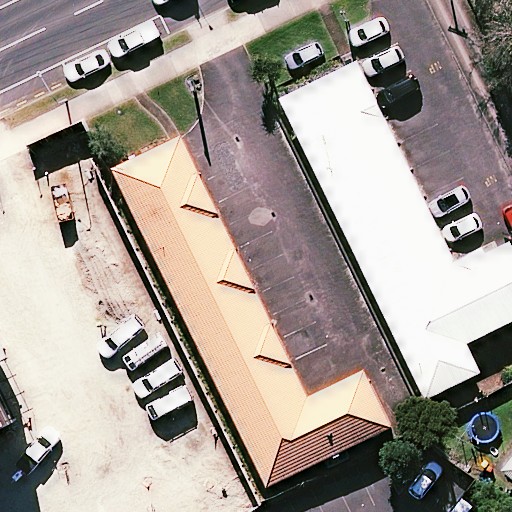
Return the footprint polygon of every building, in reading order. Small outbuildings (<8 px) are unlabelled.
[(457,265),(358,61),(283,97),(427,395),(480,370),(466,341),(511,318),(511,246),(509,240),(457,265)] [(307,396),(182,136),(116,168),(268,483),(391,424),(364,369),(307,396)] [(129,276),(65,216),(34,249),(44,259),(0,305),(0,314),(49,361),(129,276)] [(104,395),(65,357),(31,391),(70,429),(97,479),(136,458),(129,443),(156,431),(134,382),(104,395)] [(0,511),(47,511),(0,441),(0,511)]
